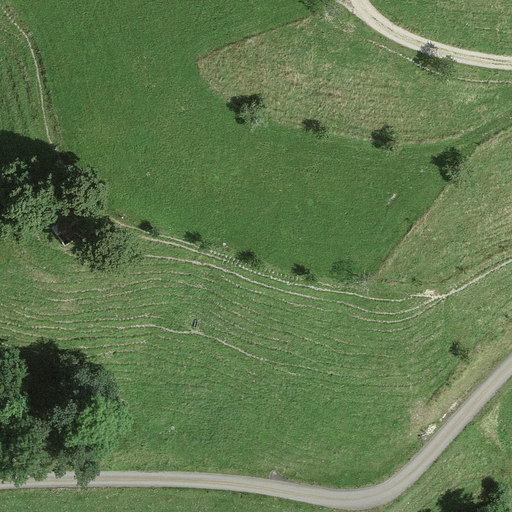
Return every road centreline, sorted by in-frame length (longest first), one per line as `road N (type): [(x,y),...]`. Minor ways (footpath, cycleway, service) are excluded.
road 1 (track): [(511,363),(374,497),(344,503),(192,482),(0,486)]
road 2 (track): [(511,68),(388,36),(354,0)]
